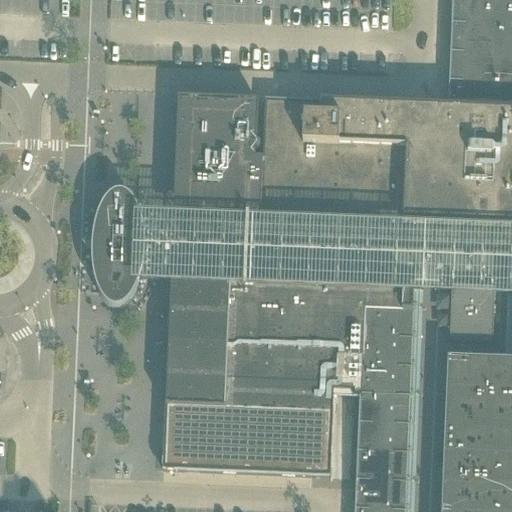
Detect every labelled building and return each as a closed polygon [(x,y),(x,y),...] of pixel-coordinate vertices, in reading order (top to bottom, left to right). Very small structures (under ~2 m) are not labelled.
[(511,0),(453,0),(450,105),(511,107),(511,0)] [(177,198),(229,230),(260,232),(261,222),(459,230),(459,239),(511,241),(511,116),(449,114),(267,107),(265,164),(256,164),(258,106),(178,103),(175,197),(176,197),(177,198)] [(100,300),(103,304),(104,306),(106,307),(107,308),(108,310),(111,311),(113,312),(116,312),(118,312),(119,312),(120,312),(122,311),(124,309),(126,308),(128,307),(129,305),(132,301),(135,297),(137,293),(138,288),(141,277),(143,266),(144,255),(144,244),(143,233),(141,222),(140,217),(138,213),(136,208),(133,204),(132,202),(130,201),(128,199),(127,198),(125,197),(121,196),(119,196),(117,196),(116,197),(114,198),(111,200),(108,202),(106,205),(104,207),(102,210),(100,214),(99,217),(98,220),(95,229),(93,239),(92,248),(92,258),(92,267),(93,277),(95,286),(97,291),(98,296),(100,300)] [(511,247),(132,232),(129,303),(511,319),(511,247)] [(361,401),(356,511),(404,511),(405,505),(406,457),(413,295),(227,287),(171,316),(170,315),(166,411),(164,453),(163,473),(330,480),(332,418),(333,394),(353,395),(353,401),(361,401)] [(493,346),(495,290),(452,288),(449,345),(493,346)] [(511,511),(511,366),(462,364),(457,369),(451,511),(511,511)]
